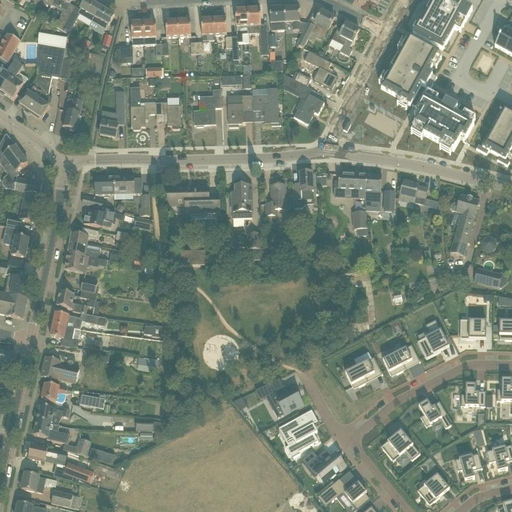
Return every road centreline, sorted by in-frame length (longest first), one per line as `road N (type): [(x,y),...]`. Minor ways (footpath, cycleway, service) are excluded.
road 1 (unclassified): [(321,156),(83,158),(59,168)]
road 2 (unclassified): [(511,190),(387,160),(321,156)]
road 3 (residential): [(351,441),(437,379),(474,364),(511,363)]
road 4 (unclassified): [(30,341),(59,168)]
road 5 (residential): [(511,103),(459,77),(502,0)]
road 6 (unclassified): [(0,480),(30,341)]
road 7 (unclassified): [(321,156),(385,32)]
